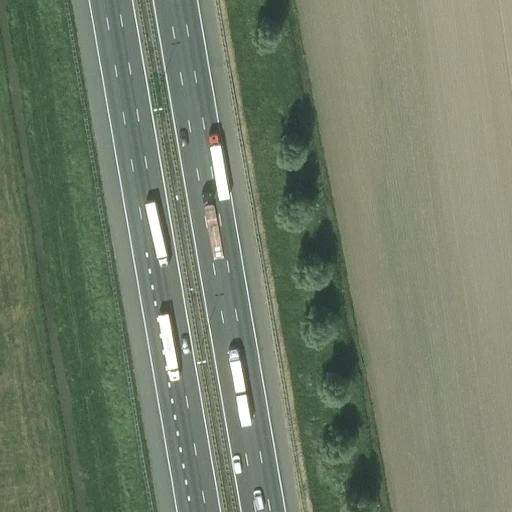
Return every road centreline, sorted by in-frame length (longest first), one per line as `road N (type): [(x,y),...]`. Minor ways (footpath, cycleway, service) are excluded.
road 1 (motorway): [(108,0),(198,511)]
road 2 (motorway): [(260,511),(173,0)]
